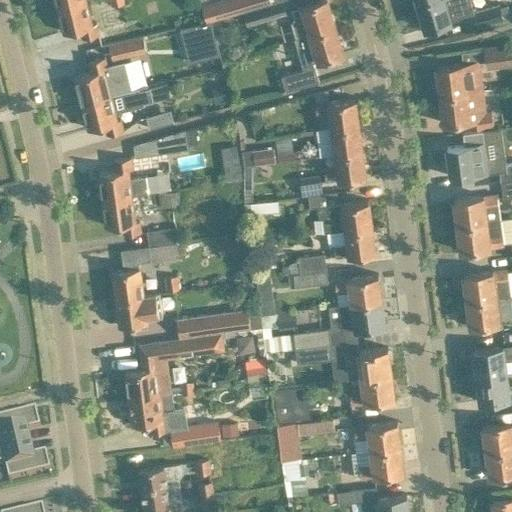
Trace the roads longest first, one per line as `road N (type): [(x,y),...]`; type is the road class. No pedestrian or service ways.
road 1 (residential): [(441,511),(391,121),(362,0)]
road 2 (residential): [(80,480),(46,199)]
road 3 (residential): [(46,199),(0,5)]
